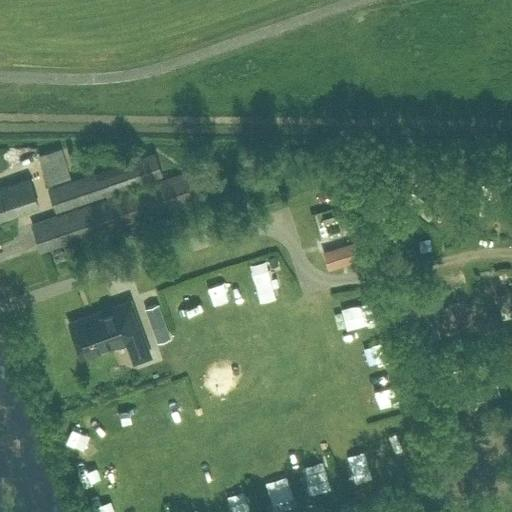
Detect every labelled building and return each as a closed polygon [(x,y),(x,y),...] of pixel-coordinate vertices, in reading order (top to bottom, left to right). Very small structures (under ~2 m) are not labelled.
[(71,177),(61,146),(38,154),(55,210),(162,174),(153,149),(71,177)] [(195,167),(30,221),(40,250),(203,193),(195,167)] [(0,217),(38,205),(29,176),(0,186),(0,217)] [(497,215),(497,183),(484,183),(484,215),(497,215)] [(416,189),(409,198),(433,217),(440,209),(416,189)] [(391,204),(380,205),(384,237),(396,236),(391,204)] [(338,214),(322,219),(329,240),(345,235),(338,214)] [(352,259),(347,244),(324,251),(329,267),(352,259)] [(261,301),(281,298),(277,268),(257,271),(261,301)] [(507,317),(511,315),(511,291),(500,295),(507,317)] [(356,304),(362,326),(385,321),(379,298),(356,304)] [(69,322),(81,356),(126,339),(134,360),(149,354),(129,300),(69,322)] [(157,303),(145,307),(157,341),(170,337),(157,303)] [(387,342),(364,346),(368,367),(391,363),(387,342)] [(245,370),(219,362),(211,388),(236,396),(245,370)] [(501,379),(458,394),(463,408),(506,394),(501,379)] [(401,386),(378,389),(381,407),(403,404),(401,386)] [(390,452),(400,470),(415,462),(405,444),(390,452)] [(360,482),(376,475),(366,451),(350,458),(360,482)] [(318,495),(332,490),(325,472),(311,478),(318,495)]
